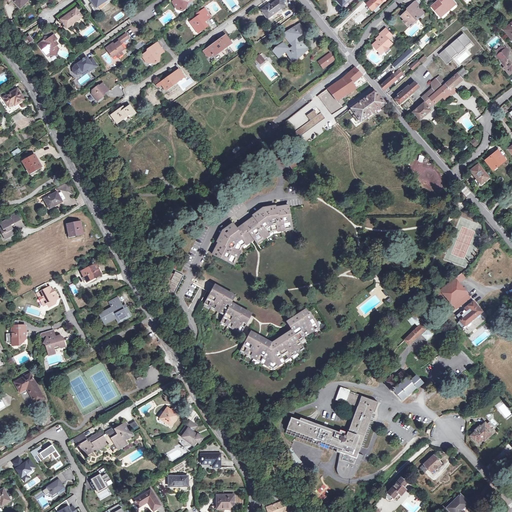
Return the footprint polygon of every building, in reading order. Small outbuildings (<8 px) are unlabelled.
[(11,0),(18,7),(20,9),(28,0),(11,0)] [(175,0),(176,0),(172,3),(176,10),(181,11),(185,9),(186,4),(193,0),(175,0)] [(280,0),(277,0),(269,6),(267,7),(266,6),(261,10),(265,15),(266,15),(268,18),(285,6),(280,0)] [(439,0),(432,7),(435,11),(436,10),(441,15),(448,10),(449,10),(456,5),(451,0),(439,0)] [(419,8),(414,3),(407,9),(407,11),(401,15),(404,19),(403,20),(407,26),(412,22),(413,23),(418,18),(417,17),(419,15),(419,13),(421,11),(419,8)] [(18,7),(14,11),(19,15),(23,11),(20,9),(18,7)] [(196,18),(191,21),(194,26),(193,27),(196,32),(200,29),(201,31),(206,28),(203,23),(204,22),(211,17),(205,8),(194,16),(196,18)] [(78,19),(81,16),(76,9),(60,20),(66,28),(78,20),(78,19)] [(287,54),(290,58),(294,55),(295,57),(301,52),(303,54),(307,50),(303,45),(305,43),(303,40),(298,43),(295,39),(300,35),(300,34),(305,30),(299,24),(294,28),(295,28),(292,30),(291,29),(286,32),(287,34),(284,36),(293,47),(289,50),(284,43),(281,45),(280,44),(276,47),(277,48),(273,51),(278,57),(282,54),(282,53),(286,50),(288,53),(287,54)] [(373,45),(379,52),(383,49),(384,51),(392,44),(388,39),(392,36),(386,28),(380,34),(380,35),(382,37),(378,40),(373,45)] [(112,47),(111,45),(106,49),(112,58),(116,55),(118,57),(122,54),(120,52),(124,49),(120,44),(128,38),(126,34),(116,41),(117,43),(114,45),(112,47)] [(56,46),(57,45),(55,41),(57,40),(54,35),(44,42),(41,42),(38,44),(46,56),(48,54),(49,56),(56,55),(59,49),(56,46)] [(210,57),(213,55),(214,54),(216,55),(232,43),(226,35),(204,51),(207,56),(210,57)] [(463,35),(440,54),(447,62),(470,43),(463,35)] [(146,59),(144,60),(146,62),(155,64),(158,61),(160,56),(158,55),(156,53),(162,49),(157,43),(148,50),(147,52),(144,55),(146,59)] [(495,54),(505,67),(507,65),(511,71),(511,70),(511,55),(505,46),(495,54)] [(395,69),(403,62),(412,55),(413,53),(410,49),(392,65),(395,69)] [(294,55),(290,58),(293,62),(303,54),(301,52),(295,57),(294,55)] [(258,62),(259,61),(258,60),(260,57),(262,59),(262,58),(263,58),(265,57),(267,57),(262,53),(254,59),(257,65),(258,63),(258,62)] [(329,53),(318,62),(323,68),(334,60),(329,53)] [(412,55),(403,62),(404,64),(413,56),(412,55)] [(83,58),(83,59),(82,59),(82,60),(74,66),(73,69),(73,72),(77,75),(81,74),(83,72),(87,69),(89,72),(98,66),(92,58),(89,60),(88,58),(86,60),(85,59),(85,58),(84,58),(83,58)] [(413,71),(421,63),(417,59),(409,67),(413,71)] [(343,77),(333,85),(339,94),(334,97),(337,101),(356,89),(352,84),(362,75),(354,67),(343,77)] [(458,73),(461,77),(467,72),(463,68),(457,73),(458,73)] [(179,70),(170,76),(171,77),(167,80),(167,79),(166,78),(160,83),(161,85),(163,88),(164,87),(167,90),(174,85),(184,77),(179,70)] [(381,85),(385,90),(403,74),(399,70),(381,85)] [(449,81),(454,87),(463,79),(461,77),(458,73),(449,81)] [(445,84),(451,90),(454,87),(449,81),(445,84)] [(441,86),(438,82),(435,85),(421,97),(424,101),(441,86)] [(92,94),(95,98),(96,97),(98,100),(102,97),(101,96),(104,94),(108,91),(103,84),(98,87),(98,86),(92,90),(92,94)] [(401,92),(398,94),(400,95),(398,96),(395,99),(399,105),(408,97),(417,89),(412,84),(402,93),(401,92)] [(430,97),(435,103),(442,97),(445,100),(451,95),(448,92),(451,90),(445,84),(430,97)] [(339,94),(333,85),(327,89),(334,97),(339,94)] [(17,89),(3,98),(9,107),(14,104),(18,101),(19,103),(24,100),(17,89)] [(375,91),(351,109),(361,122),(385,104),(375,91)] [(435,103),(430,97),(413,112),(420,119),(431,110),(429,108),(433,105),(432,104),(433,103),(437,108),(438,107),(435,103)] [(9,107),(3,98),(0,99),(0,100),(11,118),(21,111),(17,104),(15,106),(14,104),(9,107)] [(510,114),(511,116),(511,111),(511,112),(506,105),(501,109),(506,117),(510,114)] [(117,124),(129,114),(131,117),(135,114),(130,106),(124,110),(122,107),(111,116),(117,124)] [(127,143),(123,151),(122,159),(123,168),(127,175),(134,181),(141,184),(150,185),(158,184),(165,179),(171,172),(174,164),(175,155),(172,146),(166,139),(158,134),(149,132),(140,134),(133,137),(127,143)] [(474,138),(470,141),(475,147),(479,145),(474,138)] [(498,151),(486,161),(493,170),(505,160),(498,151)] [(23,161),(29,174),(41,167),(34,155),(23,161)] [(292,159),(287,163),(291,169),(297,165),(292,159)] [(478,165),(470,171),(481,184),(488,178),(478,165)] [(59,187),(60,190),(72,192),(66,182),(59,187)] [(42,196),(49,208),(56,204),(57,205),(62,202),(57,192),(52,195),(50,191),(42,196)] [(243,225),(244,226),(253,239),(257,243),(272,232),(292,229),(289,206),(275,208),(275,207),(266,208),(267,211),(264,211),(261,213),(260,211),(253,216),(254,217),(243,225)] [(14,224),(21,220),(17,213),(7,219),(8,220),(1,224),(5,232),(3,233),(6,238),(12,234),(12,233),(17,229),(14,224)] [(14,224),(17,229),(24,226),(21,220),(14,224)] [(67,224),(69,234),(77,232),(77,235),(83,234),(80,222),(67,224)] [(246,235),(241,229),(238,231),(233,224),(226,229),(228,231),(224,233),(223,236),(221,235),(217,242),(218,243),(213,255),(233,265),(242,247),(249,242),(244,236),(246,235)] [(244,236),(249,242),(253,239),(244,226),(241,229),(246,235),(244,236)] [(81,272),(86,282),(101,274),(95,264),(81,272)] [(178,286),(183,276),(175,272),(174,275),(168,272),(165,278),(171,281),(165,292),(171,295),(177,285),(178,286)] [(443,294),(453,306),(458,301),(461,305),(470,298),(459,283),(466,278),(462,273),(436,293),(439,297),(443,294)] [(242,334),(251,316),(231,305),(235,297),(215,286),(205,304),(225,315),(221,323),(242,334)] [(56,300),(56,299),(54,296),(53,296),(52,295),(55,293),(53,289),(52,290),(50,287),(37,293),(43,306),(47,304),(49,307),(55,304),(56,300)] [(477,292),(480,295),(487,290),(484,287),(477,292)] [(123,309),(122,307),(117,298),(109,302),(112,307),(99,314),(102,318),(104,317),(107,323),(116,318),(118,322),(130,316),(126,307),(123,309)] [(470,313),(466,316),(462,319),(457,323),(462,329),(482,312),(473,302),(468,306),(470,309),(468,311),(470,313)] [(275,368),(304,349),(298,341),(318,328),(307,311),(287,324),(293,332),(272,346),(250,334),(241,351),(271,368),(272,367),(274,367),(275,368)] [(415,323),(419,326),(404,341),(409,345),(422,332),(423,333),(422,335),(427,340),(433,334),(428,329),(426,331),(425,330),(426,329),(421,324),(420,324),(417,321),(418,320),(412,312),(406,317),(412,325),(415,323)] [(19,339),(25,339),(24,325),(17,326),(11,326),(12,338),(12,342),(12,345),(14,345),(19,339)] [(56,339),(56,336),(54,329),(46,331),(41,333),(40,335),(47,339),(44,343),(47,344),(49,351),(54,349),(54,347),(58,346),(60,347),(65,346),(63,337),(60,335),(59,338),(56,339)] [(142,369),(131,375),(135,382),(146,377),(142,369)] [(410,380),(404,373),(405,372),(403,371),(402,371),(394,379),(392,377),(385,383),(391,389),(390,390),(390,391),(391,392),(392,392),(393,392),(402,401),(416,388),(417,389),(423,383),(417,376),(416,375),(410,380)] [(27,388),(35,404),(44,399),(30,373),(14,382),(20,392),(27,388)] [(374,413),(378,402),(369,399),(369,400),(348,393),(345,402),(357,407),(347,436),(344,435),(343,437),(291,418),(286,432),(340,452),(338,462),(337,467),(337,469),(337,471),(338,473),(344,479),(354,475),(363,460),(362,459),(363,456),(358,454),(373,412),(374,413)] [(167,408),(160,419),(165,422),(170,426),(171,425),(178,415),(167,408)] [(129,424),(133,431),(138,427),(134,421),(129,424)] [(189,430),(192,425),(189,422),(182,432),(184,434),(182,437),(193,446),(196,441),(199,443),(202,439),(197,435),(197,436),(191,432),(189,430)] [(478,443),(483,439),(484,441),(493,433),(490,430),(494,427),(489,422),(485,425),(484,424),(480,428),(479,427),(475,430),(476,431),(471,436),(474,441),(475,440),(478,443)] [(105,434),(103,435),(109,445),(110,447),(114,445),(115,446),(116,445),(118,448),(123,445),(124,446),(126,444),(124,441),(132,436),(128,428),(128,427),(127,427),(125,424),(119,428),(118,426),(114,429),(114,430),(106,435),(105,434)] [(109,445),(103,435),(102,435),(98,430),(97,430),(99,432),(89,438),(89,439),(86,440),(86,439),(81,442),(77,436),(73,438),(77,445),(76,446),(77,447),(80,445),(82,448),(81,449),(84,455),(95,449),(96,450),(107,444),(108,446),(109,445)] [(81,442),(86,439),(82,433),(77,436),(81,442)] [(55,459),(60,456),(52,444),(39,453),(43,459),(51,454),(55,459)] [(212,468),(220,468),(220,454),(201,454),(201,464),(212,464),(212,468)] [(443,467),(433,456),(420,468),(424,472),(428,469),(431,472),(431,471),(433,473),(436,470),(437,472),(443,467)] [(26,473),(32,469),(33,468),(34,466),(30,460),(26,463),(26,462),(23,464),(19,458),(13,462),(17,468),(16,468),(23,479),(28,475),(26,473)] [(53,484),(42,491),(45,495),(49,492),(52,498),(58,494),(56,491),(58,489),(59,490),(63,487),(58,480),(64,476),(61,472),(50,480),(53,484)] [(100,474),(91,479),(99,492),(113,484),(107,474),(102,476),(100,474)] [(169,476),(168,486),(188,486),(188,476),(169,476)] [(313,482),(319,498),(331,493),(325,478),(313,482)] [(391,500),(392,499),(396,501),(405,490),(402,487),(406,483),(400,479),(386,495),(386,498),(388,500),(391,500)] [(0,502),(1,505),(10,500),(3,488),(0,489),(0,502)] [(262,495),(261,489),(257,490),(258,502),(259,502),(266,499),(265,495),(262,495)] [(147,502),(153,510),(159,506),(150,490),(134,500),(138,507),(147,502)] [(464,511),(463,510),(470,504),(460,494),(446,508),(449,511),(464,511)] [(216,495),(216,506),(227,506),(227,509),(233,509),(233,495),(216,495)] [(69,506),(66,500),(55,508),(57,511),(75,511),(73,506),(70,508),(69,508),(68,507),(69,506)] [(290,511),(288,507),(286,500),(266,507),(267,511),(290,511)]
